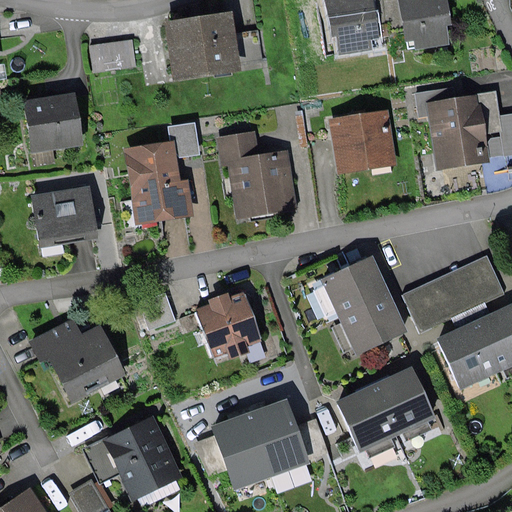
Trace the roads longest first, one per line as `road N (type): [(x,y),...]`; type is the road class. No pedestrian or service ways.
road 1 (residential): [(0,295),(264,253)]
road 2 (residential): [(264,253),(511,201)]
road 3 (residential): [(264,253),(315,397)]
road 4 (residential): [(169,0),(122,12),(42,6)]
